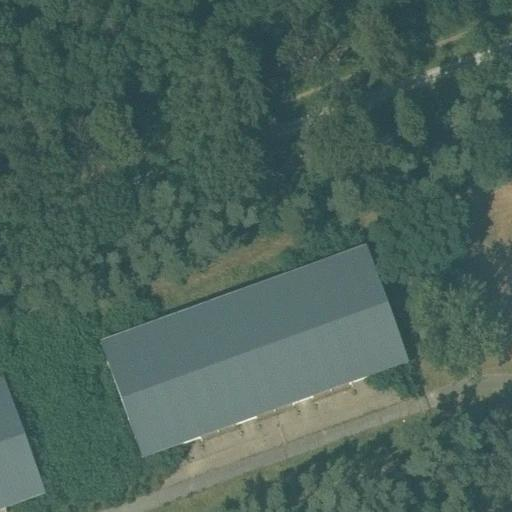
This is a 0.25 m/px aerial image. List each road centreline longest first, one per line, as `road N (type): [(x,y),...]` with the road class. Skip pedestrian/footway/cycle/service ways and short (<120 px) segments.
road 1 (unknown): [(0,209),(511,19)]
road 2 (track): [(511,46),(0,235)]
